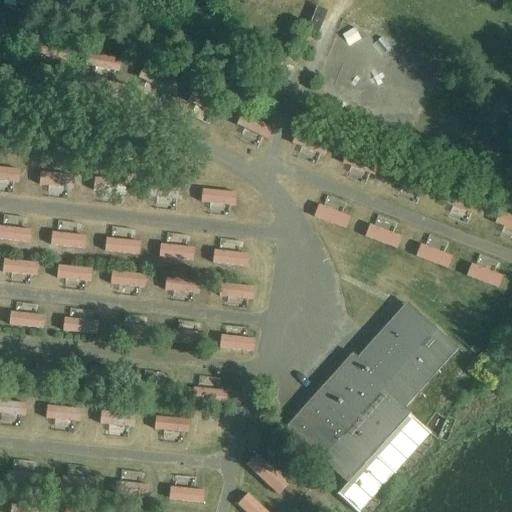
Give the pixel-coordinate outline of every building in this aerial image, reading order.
[(343,32),(350,45),(363,38),(357,25),(343,32)] [(275,72),(290,78),(294,67),(279,61),(275,72)] [(208,108),(212,95),(193,89),(189,102),(208,108)] [(243,111),(237,123),(267,137),(273,125),(243,111)] [(298,131),(296,146),(329,150),(331,135),(298,131)] [(0,164),(0,177),(22,179),(23,166),(0,164)] [(75,185),(76,171),(42,170),(41,183),(75,185)] [(414,186),(415,173),(399,171),(397,184),(414,186)] [(95,172),(95,188),(117,188),(117,172),(95,172)] [(203,202),(236,204),(237,188),(204,187),(203,202)] [(347,228),(352,214),(321,201),(315,215),(347,228)] [(511,227),(511,213),(500,211),(497,224),(511,227)] [(372,221),(366,235),(399,247),(404,234),(372,221)] [(0,222),(0,237),(33,240),(34,225),(0,222)] [(56,226),(52,240),(86,248),(89,234),(56,226)] [(109,234),(106,250),(141,255),(143,238),(109,234)] [(163,239),(160,253),(194,260),(197,245),(163,239)] [(451,265),(455,250),(421,243),(418,257),(451,265)] [(215,247),(214,263),(249,265),(250,249),(215,247)] [(6,257),(5,271),(40,272),(40,259),(6,257)] [(474,260),(469,273),(501,286),(506,273),(474,260)] [(61,261),(59,275),(92,281),(95,267),(61,261)] [(147,285),(148,271),(113,269),(112,282),(147,285)] [(166,288),(201,290),(202,274),(167,272),(166,288)] [(224,281),(224,295),(255,296),(256,283),(224,281)] [(452,346),(408,307),(368,351),(371,354),(361,366),(354,360),(353,362),(348,358),(298,413),(300,415),(288,429),(302,442),(298,447),(342,486),(401,420),(392,412),(452,346)] [(12,308),(11,323),(46,325),(47,311),(12,308)] [(66,313),(65,329),(100,331),(101,315),(66,313)] [(124,336),(148,338),(149,323),(124,322),(124,336)] [(193,341),(194,328),(174,327),(174,340),(193,341)] [(222,331),(221,348),(257,349),(257,333),(222,331)] [(207,386),(207,403),(230,402),(229,385),(207,386)] [(103,407),(102,421),(137,423),(138,409),(103,407)] [(157,412),(157,427),(191,429),(192,414),(157,412)] [(260,449),(248,461),(280,493),(292,481),(260,449)] [(77,475),(77,490),(98,490),(97,475),(77,475)] [(152,495),(152,479),(124,480),(124,495),(152,495)] [(172,483),(172,498),(206,500),(207,485),(172,483)] [(251,511),(273,511),(252,489),(240,500),(251,511)] [(14,500),(12,511),(37,511),(39,502),(14,500)] [(95,511),(96,507),(69,503),(67,511),(95,511)]
